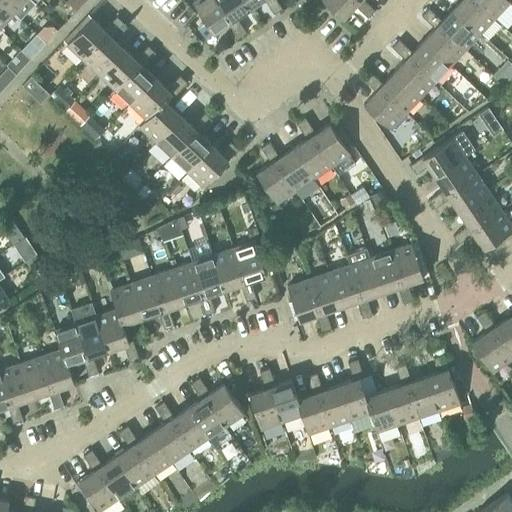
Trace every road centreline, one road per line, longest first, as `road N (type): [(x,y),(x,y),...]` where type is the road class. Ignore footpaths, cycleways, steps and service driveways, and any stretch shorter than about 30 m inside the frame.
road 1 (residential): [(0,458),(21,465),(53,454),(217,359),(370,342),(480,296)]
road 2 (residential): [(480,296),(325,69)]
road 3 (residential): [(325,69),(251,107),(168,52),(116,0)]
